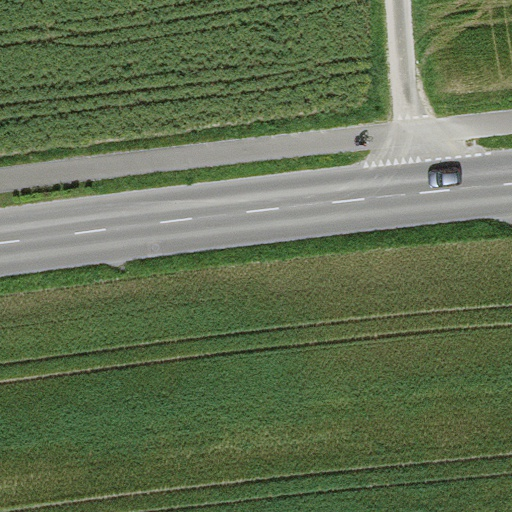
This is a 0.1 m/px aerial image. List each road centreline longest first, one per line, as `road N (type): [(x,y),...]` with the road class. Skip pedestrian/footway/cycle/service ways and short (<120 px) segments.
road 1 (secondary): [(511,187),(0,250)]
road 2 (track): [(410,196),(414,126),(400,0)]
